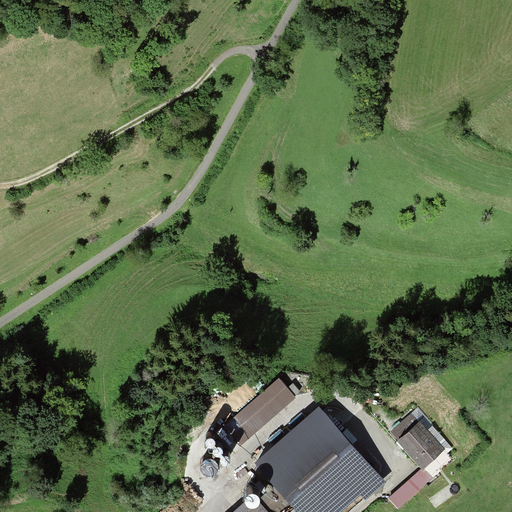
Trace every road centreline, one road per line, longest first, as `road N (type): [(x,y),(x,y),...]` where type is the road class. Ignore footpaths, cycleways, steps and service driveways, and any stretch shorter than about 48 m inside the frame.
road 1 (track): [(295,0),(174,207),(0,323)]
road 2 (track): [(206,511),(270,427),(320,395),(336,398),(395,463),(393,479),(356,511)]
road 3 (track): [(0,186),(19,184),(195,86),(228,52),(262,56)]
